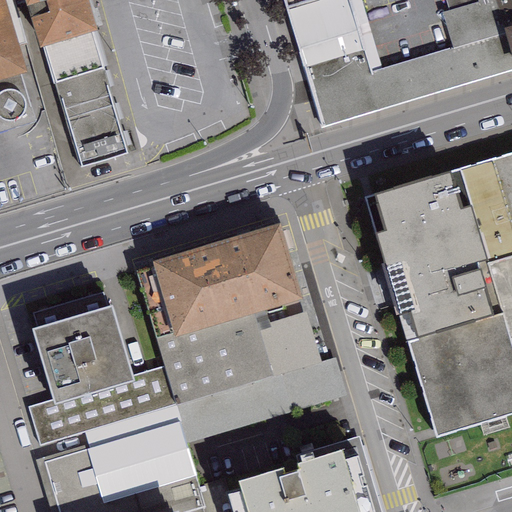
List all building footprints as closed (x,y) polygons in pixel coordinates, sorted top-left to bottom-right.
[(0,0),(0,84),(26,77),(2,0),(0,0)] [(96,38),(85,0),(23,0),(40,55),(44,54),(93,39),(96,38)] [(324,0),(283,0),(287,11),(324,0)] [(364,53),(348,0),(324,0),(287,11),(304,70),(364,53)] [(364,53),(304,70),(321,128),(511,72),(511,59),(503,29),(494,0),(445,0),(448,10),(441,13),(452,50),(370,73),(364,53)] [(511,0),(494,0),(503,29),(511,26),(511,0)] [(511,26),(503,29),(511,59),(511,26)] [(93,39),(44,54),(81,168),(127,157),(93,39)] [(511,157),(461,173),(489,266),(511,259),(511,157)] [(461,173),(364,201),(436,441),(511,418),(511,342),(489,266),(461,173)] [(303,305),(279,229),(136,273),(156,342),(172,337),(174,344),(303,305)] [(105,293),(32,314),(38,335),(32,336),(51,401),(27,408),(39,447),(175,407),(164,368),(129,378),(105,293)] [(321,365),(303,305),(174,344),(172,337),(156,342),(164,368),(175,407),(176,409),(283,377),(321,365)] [(321,365),(283,377),(293,412),(345,396),(334,361),(321,365)] [(45,464),(58,511),(203,511),(179,426),(45,464)] [(342,460),(299,472),(310,511),(372,511),(358,465),(356,458),(342,462),(342,460)] [(231,511),(310,511),(299,472),(239,490),(242,499),(229,503),(231,511)]
